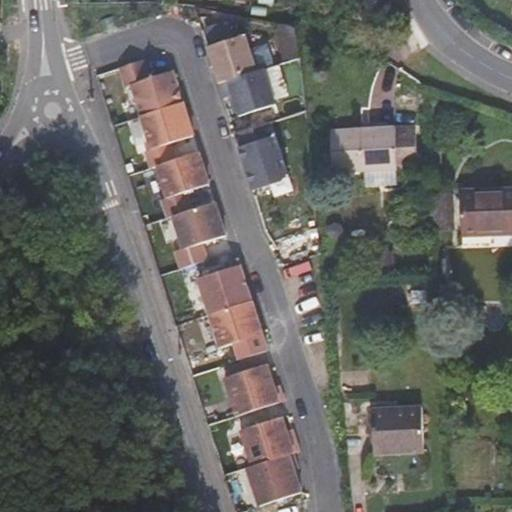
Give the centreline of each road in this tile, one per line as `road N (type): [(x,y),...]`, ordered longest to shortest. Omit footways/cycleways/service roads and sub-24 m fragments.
road 1 (residential): [(333,511),(294,345),(188,51),(170,35),(50,73)]
road 2 (tertiary): [(208,511),(85,160),(54,112)]
